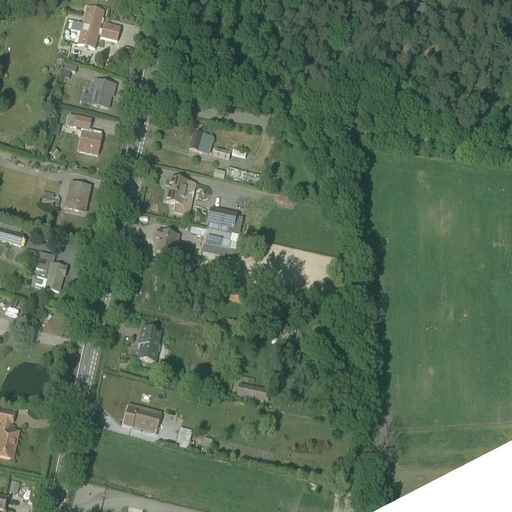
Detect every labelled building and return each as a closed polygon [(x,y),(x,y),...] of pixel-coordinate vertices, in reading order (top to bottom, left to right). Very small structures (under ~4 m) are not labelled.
[(415,3),(412,13),(423,16),(425,6),(415,3)] [(77,47),(94,51),(98,38),(100,38),(100,39),(117,44),(120,29),(104,25),(102,31),(99,31),(104,13),(86,9),(82,25),(72,23),(70,32),(80,34),(77,47)] [(65,66),(62,79),(69,81),(70,74),(75,75),(77,69),(65,66)] [(44,88),(51,90),(54,81),(47,78),(44,88)] [(89,106),(109,111),(112,98),(114,98),(116,86),(94,81),(92,90),(90,89),(88,97),(91,97),(89,106)] [(43,100),(49,101),(52,92),(46,90),(43,100)] [(77,154),(97,158),(102,137),(101,137),(101,135),(89,132),(91,121),(76,118),(68,117),(66,127),(73,129),(83,132),(83,133),(82,133),(77,154)] [(188,151),(208,156),(213,139),(212,138),(212,136),(210,135),(209,138),(194,134),(188,151)] [(212,158),(228,162),(230,154),(214,150),(212,158)] [(260,186),(262,178),(227,169),(225,174),(215,171),(213,179),(223,181),(223,182),(245,187),(246,183),(260,186)] [(189,217),(191,217),(198,187),(195,186),(195,185),(170,179),(167,192),(165,192),(162,204),(174,206),(172,214),(189,217)] [(64,211),(85,215),(91,188),(70,184),(64,211)] [(39,205),(58,209),(59,200),(58,200),(58,199),(56,198),(56,200),(54,200),(55,199),(53,198),(53,195),(41,193),(39,205)] [(207,230),(239,238),(239,236),(243,237),(246,222),(242,221),(242,220),(236,218),(237,215),(210,209),(207,224),(208,224),(207,230)] [(0,242),(20,248),(23,236),(20,235),(21,230),(2,225),(1,229),(0,228),(0,242)] [(236,253),(239,238),(207,230),(203,246),(236,253)] [(156,252),(180,258),(183,245),(178,244),(180,237),(157,232),(155,240),(158,240),(156,252)] [(48,247),(55,248),(57,241),(49,240),(48,247)] [(44,291),(59,295),(63,279),(64,280),(67,268),(65,268),(53,266),(55,258),(39,254),(36,270),(38,271),(36,281),(34,280),(33,285),(35,286),(34,288),(45,290),(44,291)] [(228,302),(240,305),(240,304),(245,305),(247,297),(243,296),(243,295),(231,292),(228,302)] [(3,298),(1,304),(0,304),(0,313),(12,318),(17,303),(3,298)] [(241,337),(244,329),(234,326),(235,323),(227,321),(224,330),(232,332),(232,334),(241,337)] [(135,360),(156,365),(158,354),(159,355),(160,348),(159,347),(161,333),(141,329),(138,346),(139,347),(139,350),(137,350),(135,360)] [(236,397),(267,404),(270,392),(239,385),(236,397)] [(123,427),(155,436),(160,418),(127,409),(123,427)] [(0,428),(0,459),(13,462),(19,435),(9,432),(10,425),(13,426),(14,417),(0,414),(0,423),(1,424),(0,428)] [(175,447),(187,451),(192,432),(180,429),(175,447)] [(11,484),(9,495),(16,496),(18,485),(11,484)]
